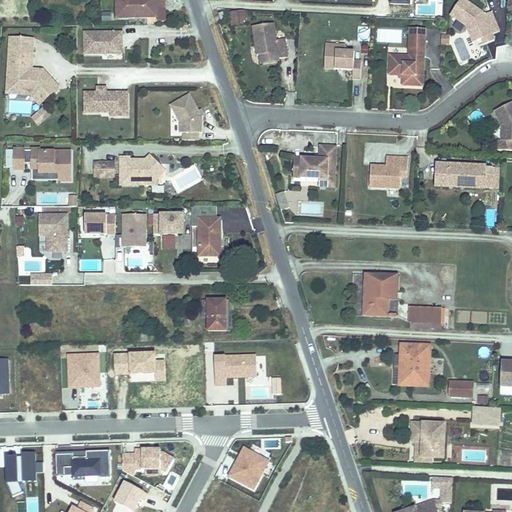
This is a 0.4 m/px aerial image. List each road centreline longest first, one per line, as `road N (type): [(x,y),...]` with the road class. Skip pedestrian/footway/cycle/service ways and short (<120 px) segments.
road 1 (tertiary): [(235,111),(335,420)]
road 2 (residential): [(235,111),(425,119),(487,75),(511,68)]
road 3 (residential): [(0,431),(226,424)]
road 4 (unknown): [(223,75),(50,74)]
road 5 (unknown): [(249,154),(83,151)]
